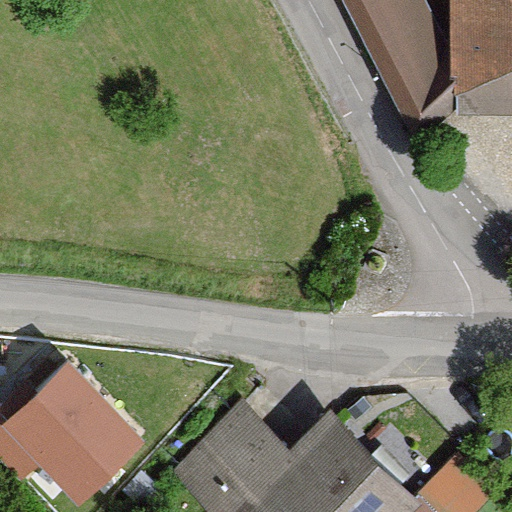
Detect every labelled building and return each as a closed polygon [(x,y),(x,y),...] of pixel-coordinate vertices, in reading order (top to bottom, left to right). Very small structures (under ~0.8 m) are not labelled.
[(360,0),(430,129),(459,86),(461,53),(462,24),(462,0),(360,0)] [(511,0),(462,0),(462,24),(511,23),(511,0)] [(511,23),(462,24),(461,53),(511,52),(511,23)] [(511,52),(461,53),(459,86),(511,84),(511,52)] [(0,433),(36,466),(45,457),(81,489),(150,414),(68,339),(0,412),(0,433)] [(213,437),(189,461),(238,511),(296,511),(271,487),(262,478),(298,440),(254,396),(253,396),(213,437)] [(296,511),(398,511),(418,492),(343,417),(340,416),(271,487),(296,511)] [(460,450),(418,492),(437,511),(472,511),(498,486),(460,450)] [(135,478),(138,479),(149,468),(148,466),(142,460),(140,459),(129,470),(129,472),(135,478)] [(437,511),(418,492),(398,511),(437,511)]
